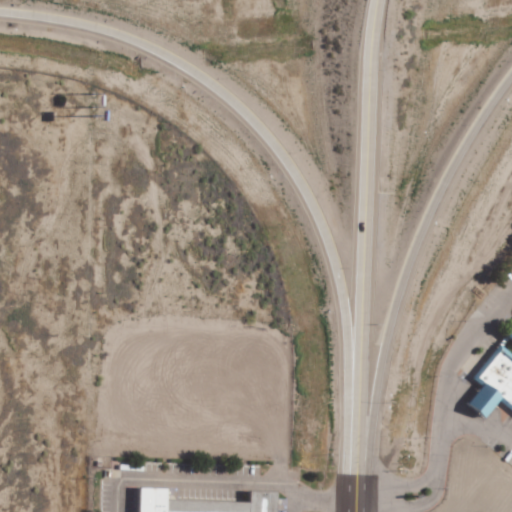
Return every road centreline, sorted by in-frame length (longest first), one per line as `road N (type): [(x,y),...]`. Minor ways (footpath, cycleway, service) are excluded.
road 1 (motorway): [(0,12),(139,42),(215,85),(267,135),(306,192),(336,271),(354,477)]
road 2 (motorway): [(378,0),(354,477)]
road 3 (motorway): [(354,477),(379,350),(420,225),(511,72)]
